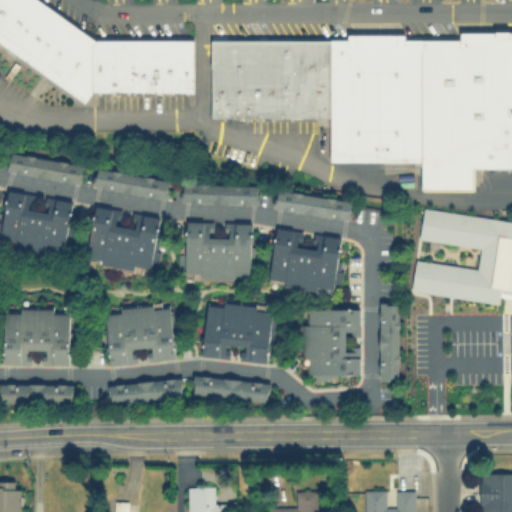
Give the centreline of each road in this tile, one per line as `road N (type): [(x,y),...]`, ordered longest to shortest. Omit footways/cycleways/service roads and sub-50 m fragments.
road 1 (tertiary): [(444,431),(129,431)]
road 2 (tertiary): [(129,431),(0,436)]
